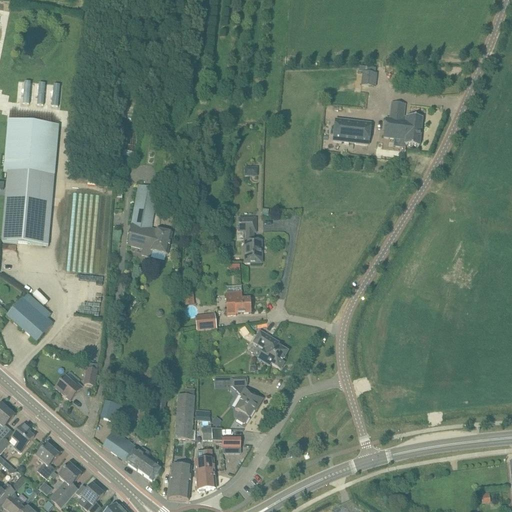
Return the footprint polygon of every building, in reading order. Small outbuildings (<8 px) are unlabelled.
[(377,74),(363,72),(361,85),(375,87),(377,74)] [(18,86),(16,108),(22,108),(24,87),(18,86)] [(33,87),(31,109),(38,110),(40,88),(33,87)] [(51,89),(49,111),(56,112),(58,90),(51,89)] [(111,149),(110,155),(136,157),(137,151),(140,111),(141,93),(114,91),(111,149)] [(405,105),(392,103),(390,119),(386,118),(383,139),(404,142),(404,146),(419,147),(422,119),(407,117),(406,118),(404,118),(405,105)] [(48,246),(54,176),(55,176),(59,126),(8,121),(4,172),(7,172),(1,243),(48,246)] [(335,121),(333,142),(368,146),(371,125),(335,121)] [(258,168),(246,167),(245,176),(258,177),(258,168)] [(178,169),(165,168),(165,192),(178,192),(178,169)] [(158,190),(147,188),(138,186),(127,246),(143,250),(142,255),(151,258),(152,252),(167,256),(173,235),(152,229),(158,190)] [(245,264),(252,264),(262,264),(261,242),(253,242),(253,233),(256,233),(256,219),(239,219),(239,233),(245,233),(245,242),(244,242),(245,264)] [(183,307),(195,306),(193,289),(181,291),(183,307)] [(250,300),(243,300),(242,293),(227,294),(228,303),(229,316),(236,315),(251,314),(250,300)] [(37,343),(53,325),(53,324),(48,319),(51,315),(28,295),(23,300),(23,299),(7,317),(37,343)] [(215,315),(195,317),(195,325),(196,325),(197,332),(216,330),(215,315)] [(80,326),(75,321),(68,329),(73,333),(80,326)] [(249,335),(245,328),(240,332),(244,338),(249,335)] [(288,352),(279,347),(278,346),(280,344),(260,332),(253,343),(268,352),(264,360),(272,365),(280,370),(284,363),(282,362),(288,352)] [(216,341),(201,340),(200,368),(215,369),(216,341)] [(87,370),(84,386),(94,387),(97,371),(98,366),(88,364),(87,370)] [(55,389),(70,403),(82,389),(78,385),(75,388),(65,378),(55,389)] [(213,379),(214,388),(229,387),(228,378),(213,379)] [(247,378),(230,379),(230,385),(230,387),(231,387),(232,387),(247,387),(247,378)] [(247,387),(232,387),(241,396),(243,398),(235,410),(240,413),(236,418),(237,420),(243,424),(245,423),(248,418),(249,418),(256,407),(258,408),(263,399),(254,394),(245,389),(247,387)] [(178,396),(175,440),(191,441),(194,397),(185,396),(178,396)] [(158,400),(157,413),(164,414),(166,401),(158,400)] [(105,402),(100,419),(112,422),(117,406),(105,402)] [(2,431),(7,425),(14,417),(1,406),(0,407),(0,444),(4,440),(8,435),(2,431)] [(131,409),(128,420),(142,424),(145,413),(131,409)] [(196,412),(196,420),(203,421),(203,418),(210,419),(210,413),(204,412),(196,412)] [(216,418),(211,424),(217,428),(221,422),(216,418)] [(20,454),(27,446),(34,438),(28,433),(30,431),(24,426),(12,440),(18,445),(14,449),(20,454)] [(202,429),(203,442),(212,442),(212,429),(211,429),(211,426),(204,426),(204,429),(202,429)] [(134,452),(119,441),(110,436),(102,447),(152,482),(161,469),(146,458),(149,454),(142,449),(139,453),(135,450),(134,452)] [(222,442),(222,449),(241,449),(241,438),(222,438),(222,442)] [(0,456),(10,445),(4,440),(0,444),(0,456)] [(44,465),(37,472),(47,482),(56,471),(50,466),(59,457),(53,452),(55,450),(49,445),(48,447),(47,446),(36,458),(44,465)] [(214,460),(213,460),(213,452),(199,452),(197,456),(195,461),(196,473),(215,471),(214,460)] [(0,457),(0,464),(8,472),(12,468),(0,457)] [(78,491),(72,486),(81,476),(69,466),(59,478),(64,483),(49,500),(61,511),(69,501),(75,495),(78,491)] [(191,468),(182,467),(172,466),(169,499),(188,501),(189,491),(191,468)] [(12,468),(8,472),(14,477),(17,473),(12,468)] [(204,493),(205,491),(214,491),(216,488),(215,471),(196,473),(197,492),(199,492),(200,494),(204,493)] [(12,486),(10,488),(15,493),(26,481),(22,477),(13,487),(12,486)] [(37,491),(45,497),(50,491),(42,484),(37,491)] [(0,490),(0,505),(2,508),(15,493),(10,488),(6,485),(1,491),(0,490)] [(96,504),(97,503),(104,496),(92,486),(87,491),(82,487),(78,491),(75,495),(81,500),(83,498),(88,503),(83,509),(86,511),(98,511),(101,509),(96,504)] [(15,493),(2,508),(3,507),(7,511),(6,511),(23,511),(25,510),(22,507),(23,505),(17,500),(15,493)] [(489,494),(481,495),(482,504),(490,503),(489,494)]
